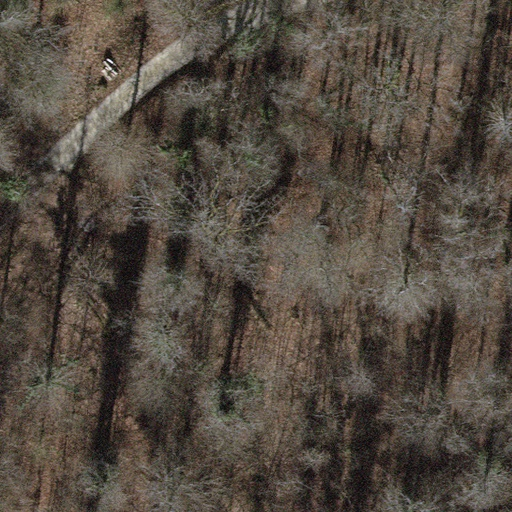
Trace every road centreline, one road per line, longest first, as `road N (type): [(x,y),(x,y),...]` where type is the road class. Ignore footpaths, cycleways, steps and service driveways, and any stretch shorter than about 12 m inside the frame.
road 1 (track): [(306,0),(237,26),(93,125),(0,226)]
road 2 (track): [(43,179),(26,350),(0,410)]
